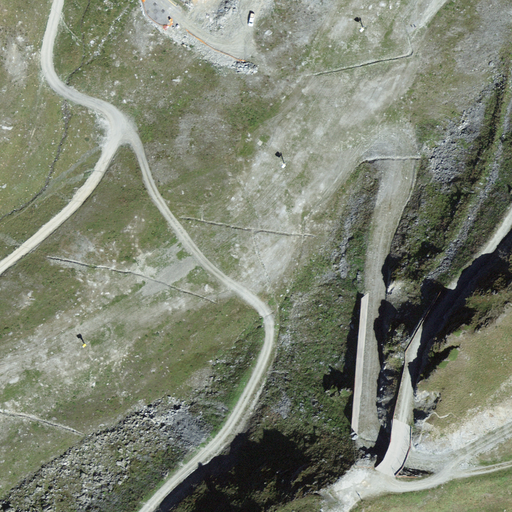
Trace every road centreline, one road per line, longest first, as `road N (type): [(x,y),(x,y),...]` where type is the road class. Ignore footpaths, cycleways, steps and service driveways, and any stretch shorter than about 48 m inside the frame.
road 1 (track): [(143,511),(233,418),(267,348),(267,315),(196,251),(153,189),(134,141),(121,132),(89,186),(0,270)]
road 2 (track): [(371,138),(396,161),(370,324),(370,425),(414,462),(448,467)]
road 3 (track): [(366,482),(385,473),(400,443),(419,341),(511,217)]
road 4 (track): [(248,296),(326,175),(371,138)]
road 5 (track): [(58,0),(45,50),(48,78),(105,107),(121,132)]
road 6 (track): [(247,0),(228,39),(210,40),(185,29),(161,0)]
